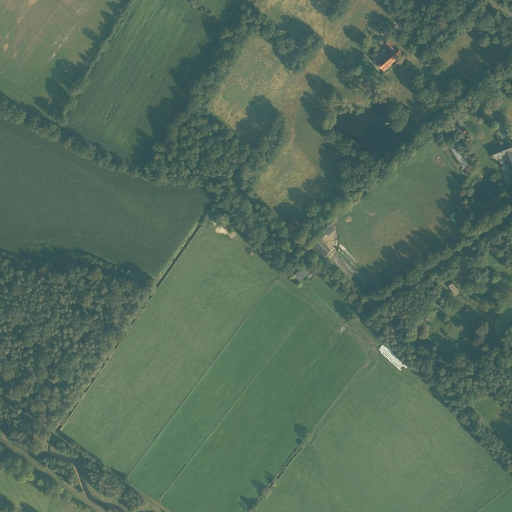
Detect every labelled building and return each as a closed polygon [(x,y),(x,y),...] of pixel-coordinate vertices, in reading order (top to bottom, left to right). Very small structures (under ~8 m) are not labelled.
[(391,52),(384,58),(379,62),(385,69),(402,54),(397,47),(396,47),(390,40),(384,44),(391,52)] [(467,134),(458,140),(461,146),(471,140),(467,134)] [(511,150),(511,149),(509,142),(503,144),(503,146),(492,150),(495,157),(503,154),(505,158),(506,158),(510,168),(509,168),(509,169),(511,167),(511,152),(511,151),(511,150)] [(459,210),(453,217),(458,222),(456,223),(459,226),(463,222),(461,220),(465,216),(459,210)] [(294,219),(287,225),(293,231),(300,225),(294,219)] [(327,235),(335,229),(330,223),(316,236),(319,240),(326,234),(327,235)] [(321,242),(319,240),(315,236),(307,243),(322,258),(331,249),(326,244),(322,240),(321,242)] [(317,258),(315,260),(313,262),(322,271),(326,267),(317,258)] [(309,272),(303,266),(293,276),(299,282),(309,272)] [(452,283),(448,286),(455,295),(459,292),(452,283)]
